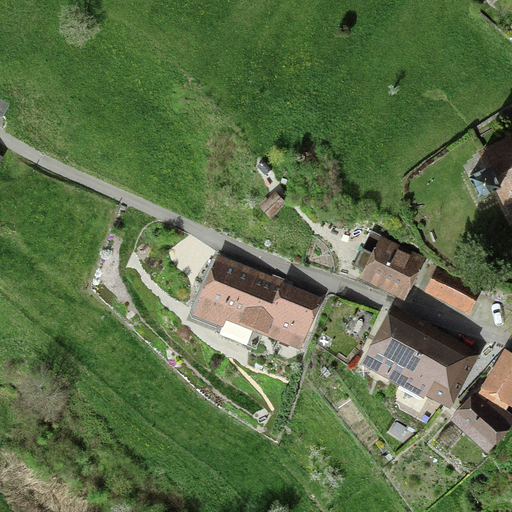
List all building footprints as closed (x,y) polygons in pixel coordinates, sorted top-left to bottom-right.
[(8,103),(0,98),(0,117),(0,118),(8,103)] [(497,187),(503,201),(511,196),(511,138),(481,154),(487,167),(469,176),(479,196),(497,187)] [(402,291),(419,257),(383,240),(366,274),(402,291)] [(210,259),(190,306),(262,336),(265,327),(300,342),(317,304),(278,288),(210,259)] [(430,287),(467,306),(475,290),(438,271),(430,287)] [(384,379),(387,374),(446,406),(475,354),(396,312),(365,369),(384,379)] [(511,415),(511,349),(506,346),(477,392),(511,415)] [(492,455),(511,431),(511,422),(477,392),(452,420),(492,455)]
